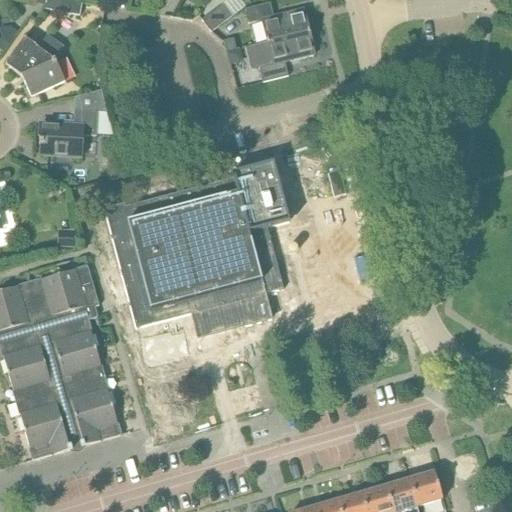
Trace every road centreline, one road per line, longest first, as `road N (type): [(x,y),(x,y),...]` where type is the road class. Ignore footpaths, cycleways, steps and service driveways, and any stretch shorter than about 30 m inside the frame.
road 1 (residential): [(71,511),(442,402),(464,368)]
road 2 (tertiary): [(464,368),(446,354),(420,309),(362,17)]
road 3 (residential): [(362,17),(483,3)]
